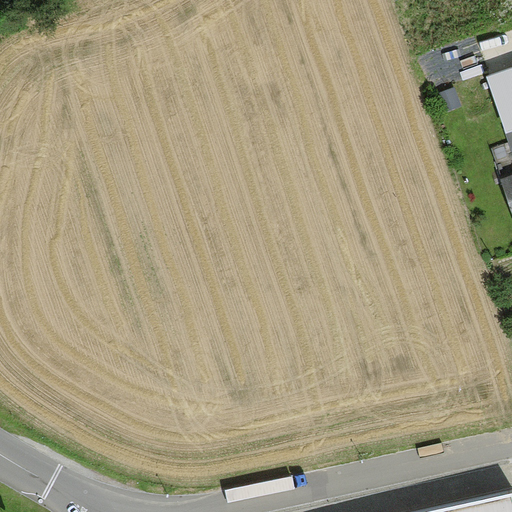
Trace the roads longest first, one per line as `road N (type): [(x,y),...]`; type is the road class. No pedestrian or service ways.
road 1 (unclassified): [(204,511),(511,446)]
road 2 (unclassified): [(0,452),(110,503)]
